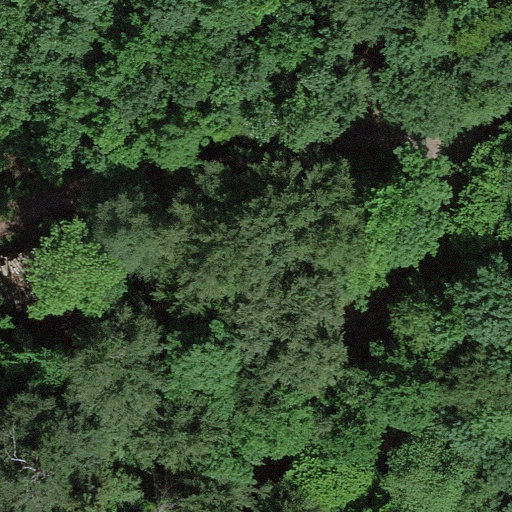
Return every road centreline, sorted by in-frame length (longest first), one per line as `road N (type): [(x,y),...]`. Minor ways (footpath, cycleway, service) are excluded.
road 1 (track): [(441,111),(437,178),(250,511)]
road 2 (track): [(388,121),(223,152),(0,230)]
road 3 (track): [(388,121),(487,101),(511,88)]
